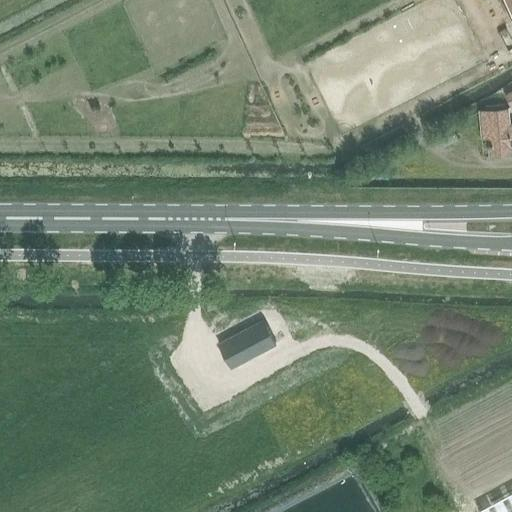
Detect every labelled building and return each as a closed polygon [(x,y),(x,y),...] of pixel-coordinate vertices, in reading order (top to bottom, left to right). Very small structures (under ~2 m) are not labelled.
[(167,0),(172,8),(204,0),(214,0),(230,28),(243,25),(247,41),(279,23),(282,7),(299,10),(301,10),(296,1),(290,0),(309,0),(312,10),(329,0),(167,0)] [(362,0),(335,17),(336,33),(357,46),(358,59),(364,49),(369,57),(381,56),(402,43),(421,42),(434,21),(443,16),(450,28),(461,27),(461,20),(476,11),(486,10),(480,1),(471,7),(470,0),(362,0)] [(296,37),(272,48),(290,90),(314,79),(296,37)] [(466,66),(486,55),(478,40),(457,51),(466,66)] [(234,78),(239,88),(263,75),(253,56),(209,79),(214,88),(234,78)] [(484,136),(489,136),(490,141),(492,141),(492,154),(511,152),(511,147),(511,146),(511,122),(510,123),(509,107),(482,110),(484,136)] [(231,369),(277,344),(264,319),(218,344),(231,369)] [(511,511),(511,495),(481,511),(511,511)]
